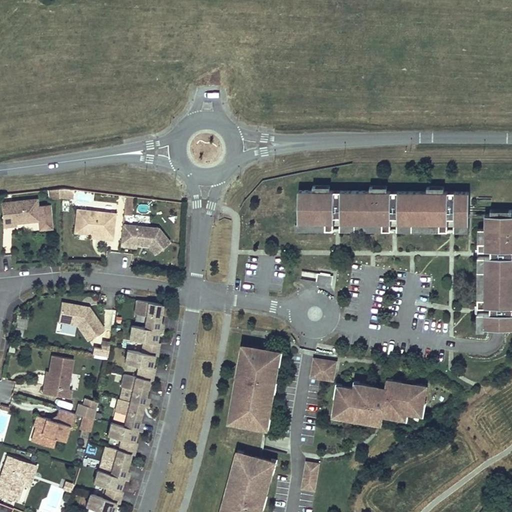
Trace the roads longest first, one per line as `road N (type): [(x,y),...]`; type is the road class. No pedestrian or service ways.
road 1 (tertiary): [(235,145),(511,140)]
road 2 (residential): [(143,511),(178,386),(193,292)]
road 3 (residential): [(193,292),(56,277),(6,285)]
road 4 (tertiary): [(0,170),(178,150)]
road 5 (residential): [(331,321),(472,346),(489,347),(496,335)]
